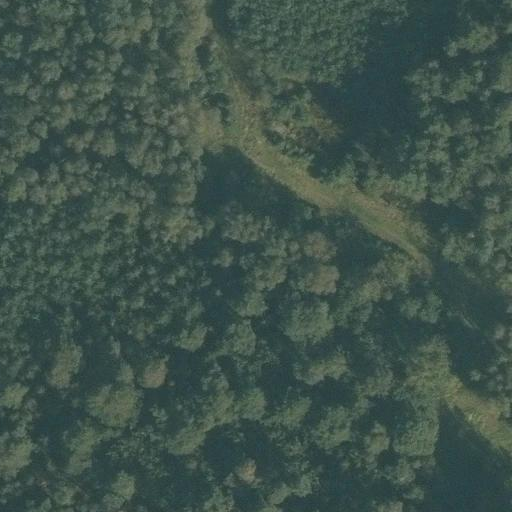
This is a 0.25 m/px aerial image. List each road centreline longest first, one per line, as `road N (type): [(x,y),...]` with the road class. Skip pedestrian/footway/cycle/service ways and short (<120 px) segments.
road 1 (track): [(511,446),(481,405),(459,303),(442,265),(252,151),(209,150)]
road 2 (track): [(252,151),(214,0)]
